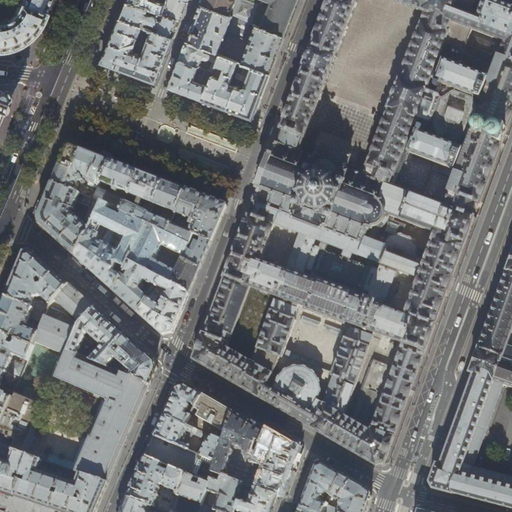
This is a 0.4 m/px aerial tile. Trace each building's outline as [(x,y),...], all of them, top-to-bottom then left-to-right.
[(0,0),(0,51),(2,51),(10,49),(14,47),(20,44),(24,40),(28,37),(31,34),(33,30),(36,26),(38,22),(40,17),(45,4),(47,0),(0,0)] [(187,5),(188,3),(180,0),(127,0),(126,3),(147,7),(147,8),(153,11),(163,14),(168,16),(181,21),(182,18),(187,5)] [(511,0),(330,0),(329,3),(313,45),(312,45),(306,61),(300,77),(301,77),(284,120),(278,136),(274,147),(363,180),(362,182),(383,191),(377,206),(383,208),(382,211),(386,216),(388,221),(386,228),(383,232),(379,235),(374,236),(373,239),(368,237),(362,250),(325,236),(321,239),(291,227),(289,222),(254,208),(253,212),(251,216),(249,215),(248,215),(246,221),(225,275),(225,277),(219,293),(204,334),(203,333),(197,348),(193,360),(195,360),(201,364),(240,387),(244,389),(262,399),(305,424),(307,426),(376,466),(380,465),(385,463),(386,464),(387,463),(397,434),(410,397),(411,395),(412,392),(426,354),(451,284),(475,218),(472,217),(474,210),(477,204),(480,205),(492,171),(504,138),(505,136),(506,134),(506,133),(511,116),(511,0)] [(202,0),(200,5),(230,16),(236,0),(202,0)] [(236,0),(230,16),(250,24),(256,26),(260,28),(284,37),(298,0),(236,0)] [(179,25),(181,21),(168,16),(163,14),(153,11),(147,8),(147,7),(126,3),(121,16),(120,19),(148,29),(150,24),(154,26),(153,31),(174,39),(179,25)] [(187,41),(219,54),(227,32),(244,39),(250,24),(230,16),(200,5),(193,25),(191,30),(187,41)] [(148,29),(120,19),(111,41),(101,63),(156,84),(165,61),(174,39),(153,31),(148,29)] [(248,49),(242,64),(253,68),(270,74),(278,55),(284,37),(260,28),(256,26),(251,39),(247,48),(248,49)] [(95,38),(92,45),(97,47),(100,40),(95,38)] [(179,60),(214,73),(221,56),(221,54),(219,54),(187,41),(186,43),(179,60)] [(214,73),(204,101),(217,107),(226,110),(237,114),(253,120),(256,112),(261,100),(270,74),(253,68),(245,89),(231,84),(239,63),(221,56),(214,73)] [(174,74),(169,88),(184,94),(204,101),(214,73),(179,60),(174,74)] [(9,116),(6,123),(12,126),(15,119),(9,116)] [(99,186),(111,161),(100,156),(68,144),(57,171),(52,183),(86,196),(89,189),(80,185),(81,181),(84,179),(96,184),(95,185),(98,188),(92,199),(102,203),(103,203),(108,191),(103,188),(101,187),(99,186)] [(363,180),(274,147),(270,157),(267,156),(261,171),(256,186),(259,187),(253,202),(256,203),(254,208),(289,222),(291,227),(321,239),(325,236),(362,250),(368,237),(373,239),(374,236),(379,235),(383,232),(386,228),(388,221),(386,216),(382,211),(383,208),(377,206),(383,191),(362,182),(363,180)] [(104,148),(100,156),(111,161),(115,152),(104,148)] [(116,153),(113,161),(127,167),(131,159),(116,153)] [(133,159),(130,168),(139,171),(149,175),(152,167),(133,159)] [(108,191),(103,203),(122,212),(139,171),(130,168),(129,167),(127,167),(113,161),(111,161),(99,186),(101,187),(103,188),(108,191),(110,186),(116,188),(115,191),(118,192),(119,190),(122,191),(119,198),(111,194),(112,191),(109,190),(108,191)] [(154,204),(164,181),(152,176),(149,175),(139,171),(122,212),(146,224),(150,215),(151,212),(153,208),(154,204)] [(178,177),(175,186),(186,190),(190,181),(178,177)] [(146,224),(147,225),(168,234),(186,190),(175,186),(173,185),(164,181),(154,204),(164,208),(160,219),(150,215),(146,224)] [(52,183),(48,193),(38,217),(40,224),(56,239),(75,256),(102,203),(92,199),(86,196),(52,183)] [(195,236),(211,243),(223,216),(227,206),(201,196),(186,190),(168,234),(190,245),(191,246),(195,236)] [(103,203),(102,203),(75,256),(95,274),(98,276),(115,292),(130,262),(147,225),(146,224),(122,212),(103,203)] [(162,246),(185,257),(190,245),(168,234),(147,225),(130,262),(162,279),(190,293),(198,273),(200,269),(183,261),(182,260),(179,267),(173,264),(170,268),(155,261),(162,246)] [(206,256),(211,243),(195,236),(191,246),(190,245),(185,257),(183,261),(200,269),(206,256)] [(52,305),(70,285),(40,258),(38,256),(31,250),(24,251),(12,281),(5,297),(47,314),(50,307),(50,306),(34,299),(35,297),(36,298),(37,298),(38,298),(39,298),(40,297),(41,298),(43,297),(45,299),(44,300),(45,302),(46,301),(52,305)] [(511,261),(500,294),(495,308),(471,372),(471,374),(474,375),(471,383),(469,390),(466,399),(441,466),(437,465),(436,467),(430,483),(432,486),(434,489),(459,496),(502,507),(511,509),(511,261)] [(123,299),(138,313),(162,279),(130,262),(115,292),(123,299)] [(188,296),(190,293),(162,279),(138,313),(147,321),(162,335),(173,333),(188,296)] [(80,326),(96,308),(83,296),(70,285),(52,305),(50,306),(50,307),(47,314),(35,342),(61,353),(47,388),(52,390),(57,379),(69,351),(80,326)] [(5,297),(0,309),(0,332),(33,347),(35,342),(47,314),(5,297)] [(108,319),(96,308),(80,326),(69,351),(99,364),(125,334),(108,319)] [(33,347),(0,332),(0,370),(20,379),(33,347)] [(125,334),(99,364),(107,367),(116,358),(120,362),(114,370),(150,385),(154,375),(157,369),(155,362),(137,345),(125,334)] [(129,433),(131,428),(139,411),(150,385),(114,370),(107,367),(99,364),(69,351),(57,379),(110,401),(103,417),(93,439),(122,450),(123,447),(129,433)] [(0,386),(14,393),(20,379),(0,370),(0,408),(6,411),(12,398),(0,392),(0,386)] [(189,403),(196,407),(204,395),(192,388),(186,384),(183,385),(181,386),(176,388),(174,393),(171,400),(164,416),(186,425),(194,411),(189,409),(189,408),(190,407),(190,406),(190,405),(189,404),(189,403)] [(0,446),(14,451),(26,455),(41,418),(46,407),(14,394),(12,398),(6,411),(1,425),(0,426),(0,446)] [(213,437),(224,442),(234,412),(230,410),(211,399),(204,395),(196,407),(194,411),(186,425),(203,432),(213,437)] [(217,463),(214,473),(242,483),(246,484),(266,431),(237,414),(234,412),(224,442),(217,463)] [(201,437),(203,432),(186,425),(164,416),(162,419),(155,437),(195,453),(197,449),(185,444),(187,441),(189,440),(190,437),(195,434),(201,437)] [(293,457),(296,448),(281,439),(266,431),(246,484),(254,487),(278,496),(293,457)] [(187,474),(210,484),(214,473),(217,463),(202,456),(195,453),(155,437),(150,448),(146,457),(187,474)] [(202,456),(217,463),(224,442),(213,437),(210,443),(208,442),(202,456)] [(108,483),(115,467),(122,450),(93,439),(90,438),(76,472),(80,474),(108,483)] [(0,491),(11,495),(15,496),(28,456),(26,455),(14,451),(9,464),(0,460),(0,491)] [(51,508),(61,479),(38,471),(42,461),(28,456),(15,496),(32,502),(42,505),(51,508)] [(180,496),(187,474),(146,457),(145,460),(128,498),(156,507),(160,498),(160,497),(160,496),(159,495),(158,495),(161,488),(161,487),(160,486),(161,486),(162,485),(163,485),(164,486),(165,486),(165,487),(166,487),(179,493),(178,495),(180,496)] [(331,497),(343,475),(323,464),(317,466),(316,466),(308,487),(301,507),(313,511),(322,511),(327,504),(321,502),(323,496),(324,496),(325,496),(326,495),(326,494),(331,497)] [(76,472),(64,468),(63,472),(65,472),(67,471),(66,475),(70,476),(68,481),(61,479),(51,508),(55,510),(60,511),(95,511),(98,505),(108,483),(80,474),(76,472)] [(219,496),(214,511),(217,511),(272,511),(278,496),(254,487),(248,504),(236,500),(242,483),(214,473),(210,484),(208,491),(219,496)] [(200,511),(201,511),(202,507),(208,491),(210,484),(187,474),(180,496),(178,502),(174,511),(200,511)] [(366,511),(369,505),(371,497),(369,490),(343,475),(331,497),(341,503),(340,504),(340,505),(341,507),(339,511),(329,506),(325,511),(366,511)] [(125,507),(122,511),(169,511),(156,507),(128,498),(125,507)]
